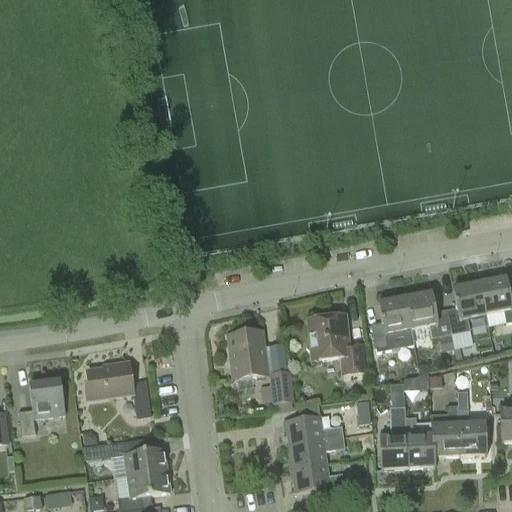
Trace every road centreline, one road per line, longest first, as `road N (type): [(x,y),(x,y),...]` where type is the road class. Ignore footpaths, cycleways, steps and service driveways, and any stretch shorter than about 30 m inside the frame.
road 1 (residential): [(181,312),(511,243)]
road 2 (residential): [(207,511),(181,312)]
road 3 (residential): [(0,343),(181,312)]
